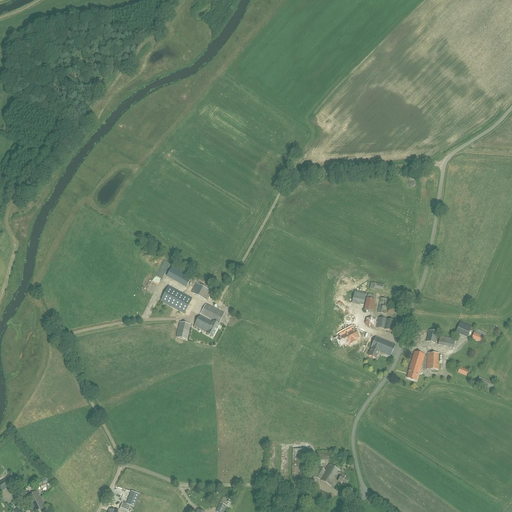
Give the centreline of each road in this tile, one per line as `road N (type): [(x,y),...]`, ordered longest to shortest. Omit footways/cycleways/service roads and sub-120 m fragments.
road 1 (unclassified): [(364,494),(355,422),(397,359),(426,270),(444,164),(511,107)]
road 2 (track): [(41,305),(32,291),(79,204),(113,207),(150,153),(286,0)]
road 3 (residential): [(97,511),(122,464),(63,341),(124,322),(176,319)]
road 4 (track): [(444,164),(291,172),(219,302)]
road 5 (track): [(0,213),(181,0)]
road 6 (track): [(364,494),(313,484),(191,488),(122,464)]
road 7 (track): [(385,380),(219,302)]
road 8 (track): [(41,305),(44,366),(0,435)]
